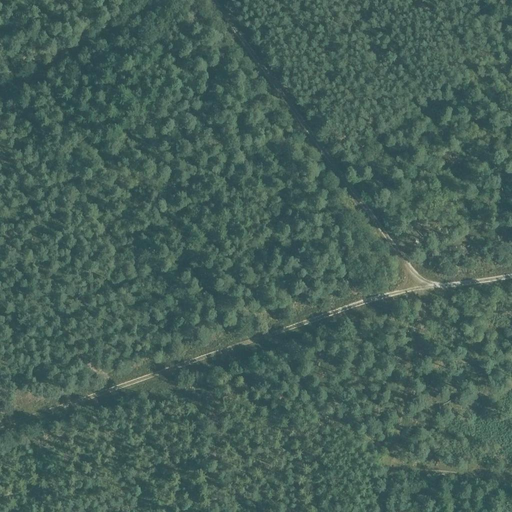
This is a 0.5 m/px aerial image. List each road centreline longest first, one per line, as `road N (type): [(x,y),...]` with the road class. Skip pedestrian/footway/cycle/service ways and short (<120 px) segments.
road 1 (track): [(0,426),(422,288)]
road 2 (track): [(422,288),(212,0)]
road 3 (track): [(162,0),(0,93)]
road 4 (track): [(391,469),(422,288)]
road 5 (track): [(511,480),(391,469)]
